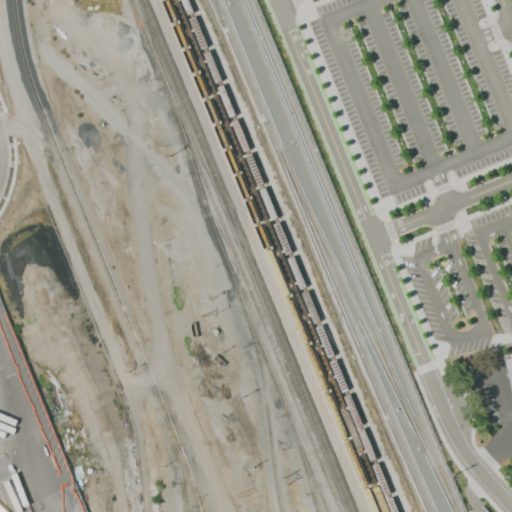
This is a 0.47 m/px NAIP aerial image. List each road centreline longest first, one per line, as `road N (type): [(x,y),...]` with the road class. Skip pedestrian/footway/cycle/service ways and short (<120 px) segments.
road 1 (residential): [(439,405),(273,0)]
road 2 (residential): [(511,510),(475,470),(439,405)]
